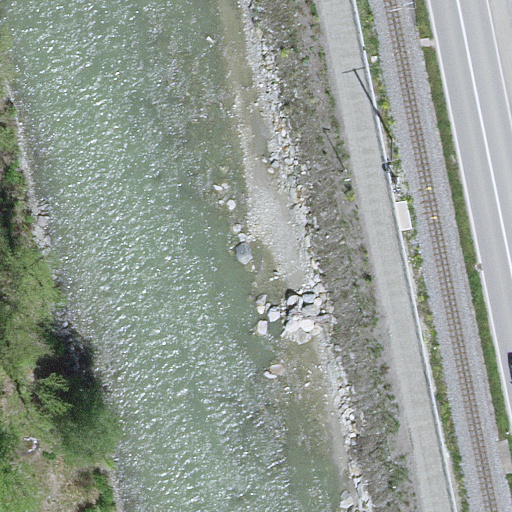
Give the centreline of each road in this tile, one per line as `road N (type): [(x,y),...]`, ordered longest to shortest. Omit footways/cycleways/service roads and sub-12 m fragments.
road 1 (track): [(331,0),(365,204),(436,511)]
road 2 (secondary): [(511,252),(461,0)]
